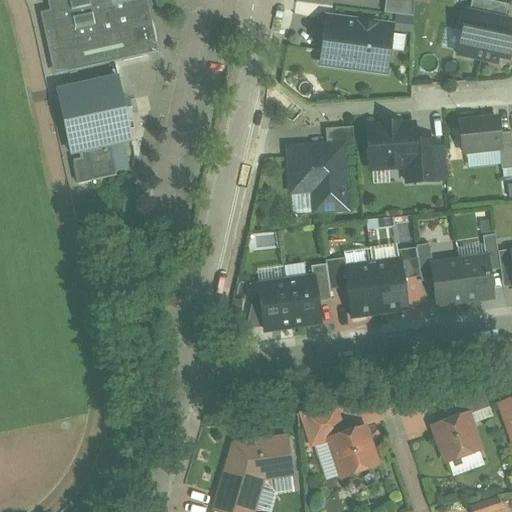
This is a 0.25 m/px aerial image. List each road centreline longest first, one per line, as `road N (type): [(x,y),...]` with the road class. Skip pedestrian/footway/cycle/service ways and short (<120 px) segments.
road 1 (residential): [(269,0),(195,366)]
road 2 (residential): [(511,324),(195,366)]
road 3 (residential): [(195,366),(153,511)]
